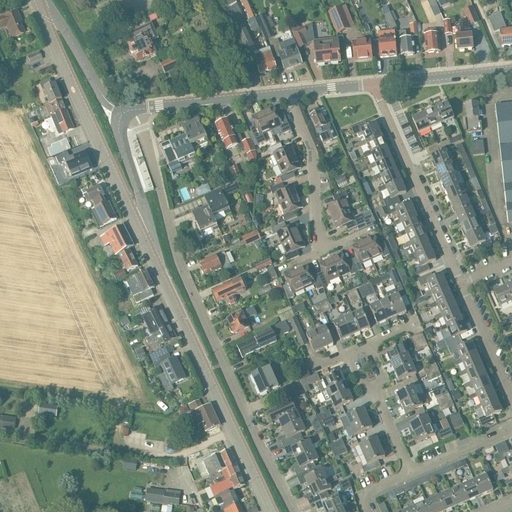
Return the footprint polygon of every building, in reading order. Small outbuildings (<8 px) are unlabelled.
[(227,0),(222,3),(237,33),(248,57),(257,53),(248,34),(250,33),(235,0),(227,0)] [(246,0),(240,0),(247,13),(250,20),(247,21),(252,32),(259,29),(251,11),(246,0)] [(342,7),(328,13),(337,35),(351,29),(342,7)] [(387,7),(381,9),(384,15),(391,30),(396,28),(394,22),(390,13),(387,7)] [(463,12),(469,27),(478,23),(472,8),(463,12)] [(23,34),(17,20),(19,19),(16,13),(0,19),(0,31),(5,29),(10,40),(23,34)] [(156,14),(148,18),(150,23),(158,19),(156,14)] [(264,14),(255,18),(265,41),(274,37),(264,14)] [(500,14),(488,18),(494,33),(506,28),(500,14)] [(441,24),(442,35),(451,34),(450,23),(441,24)] [(298,24),(290,27),(292,33),(300,49),(307,46),(303,35),(307,33),(304,27),(300,29),(298,24)] [(417,24),(409,24),(411,37),(418,37),(417,24)] [(130,51),(134,59),(134,58),(137,64),(156,55),(150,42),(158,39),(151,25),(132,34),(135,41),(128,44),(131,51),(130,51)] [(436,29),(424,31),(426,54),(440,53),(439,34),(436,34),(436,29)] [(511,29),(500,31),(501,48),(511,46),(511,29)] [(381,38),(378,39),(379,43),(380,59),(396,57),(395,42),(394,37),(394,32),(381,34),(381,38)] [(405,32),(399,32),(401,57),(415,55),(413,39),(406,39),(405,32)] [(471,35),(456,36),(457,51),(473,49),(471,35)] [(278,40),(272,42),(277,59),(280,58),(284,71),(302,65),(296,47),(293,40),(279,44),(278,40)] [(314,42),(317,65),(340,63),(338,40),(314,42)] [(353,43),(355,61),(371,60),(370,41),(353,43)] [(257,65),(256,65),(259,75),(276,69),(273,60),(272,60),(270,53),(255,58),(257,65)] [(29,66),(41,61),(38,54),(26,59),(29,66)] [(178,69),(174,60),(161,66),(165,75),(178,69)] [(44,90),(50,104),(51,105),(62,100),(55,84),(52,85),(50,80),(40,84),(43,91),(44,90)] [(46,106),(51,118),(55,116),(67,112),(62,100),(51,105),(50,104),(46,106)] [(435,110),(441,124),(454,119),(447,104),(442,106),(441,105),(436,108),(436,109),(435,110)] [(466,134),(482,132),(481,123),(478,123),(478,120),(479,119),(478,104),(465,105),(466,119),(465,120),(466,134)] [(511,104),(495,106),(507,226),(511,225),(511,104)] [(263,113),(271,131),(279,128),(282,135),(291,131),(283,114),(278,116),(274,108),(263,113)] [(326,126),(320,111),(317,113),(316,110),(309,113),(310,116),(318,136),(319,135),(322,141),(329,138),(331,141),(338,138),(336,131),(332,123),(326,126)] [(423,115),(430,129),(441,124),(435,110),(430,111),(430,110),(424,112),(425,114),(423,115)] [(58,136),(63,134),(74,129),(67,112),(55,116),(51,118),(53,122),(58,136)] [(263,135),(271,131),(263,113),(252,118),(255,126),(250,129),(257,146),(266,142),(263,135)] [(412,119),(419,134),(430,129),(423,115),(419,116),(418,115),(413,118),(413,119),(412,119)] [(181,126),(185,135),(186,134),(193,150),(203,145),(209,143),(198,118),(181,126)] [(215,126),(222,143),(223,142),(227,150),(237,146),(239,150),(243,149),(246,155),(254,152),(250,140),(242,144),(239,136),(235,137),(228,121),(223,123),(221,122),(218,123),(217,125),(215,126)] [(365,141),(366,143),(381,136),(376,125),(368,128),(365,123),(351,129),(355,137),(357,135),(359,139),(364,137),(365,141)] [(180,166),(197,159),(193,150),(186,134),(185,135),(159,146),(173,177),(174,177),(173,174),(182,170),(180,166)] [(461,135),(448,141),(450,146),(463,140),(461,135)] [(358,144),(359,146),(360,148),(367,145),(370,152),(371,154),(386,148),(381,136),(366,143),(365,141),(358,144)] [(51,146),(56,156),(71,149),(66,140),(51,146)] [(428,155),(439,151),(450,146),(448,141),(438,145),(437,144),(425,149),(428,155)] [(483,141),(471,143),(473,153),(484,152),(483,141)] [(273,155),(278,166),(296,158),(291,146),(283,150),(280,144),(267,150),(270,156),(273,155)] [(456,146),(461,158),(466,156),(461,144),(456,146)] [(372,156),(375,164),(376,165),(391,159),(386,148),(371,154),(370,152),(363,155),(364,159),(372,156)] [(431,158),(433,162),(432,163),(434,168),(435,168),(436,170),(451,163),(445,151),(431,158)] [(68,153),(56,159),(59,166),(59,165),(66,180),(68,178),(72,177),(73,178),(77,176),(93,170),(85,152),(70,158),(68,153)] [(461,158),(466,170),(471,168),(466,156),(461,158)] [(279,178),(282,184),(295,178),(292,173),(301,169),(296,158),(278,166),(282,176),(279,178)] [(377,167),(380,175),(381,177),(396,170),(391,159),(376,165),(375,164),(368,167),(370,171),(377,167)] [(436,170),(438,174),(437,175),(439,180),(440,180),(441,181),(455,174),(451,163),(436,170)] [(235,178),(241,176),(236,166),(231,168),(235,178)] [(466,170),(471,181),(476,179),(471,168),(466,170)] [(385,186),(386,188),(401,182),(396,170),(381,177),(380,175),(373,178),(374,182),(382,179),(385,186)] [(441,181),(443,185),(442,186),(444,191),(445,191),(446,192),(460,186),(455,174),(441,181)] [(344,176),(334,180),(337,186),(347,182),(344,176)] [(226,177),(216,181),(219,188),(229,184),(226,177)] [(471,181),(476,193),(481,191),(476,179),(471,181)] [(383,201),(386,209),(400,203),(397,197),(406,193),(401,182),(386,188),(385,186),(378,189),(379,193),(387,190),(390,198),(383,201)] [(275,195),(279,205),(298,197),(293,186),(285,190),(282,184),(269,190),(272,196),(275,195)] [(87,193),(83,195),(87,204),(91,202),(92,203),(93,202),(97,209),(95,210),(96,211),(93,213),(101,228),(104,227),(117,220),(108,203),(106,204),(103,198),(105,197),(99,186),(89,192),(87,193)] [(446,192),(448,197),(447,197),(449,203),(450,202),(451,204),(465,197),(460,186),(446,192)] [(203,197),(208,206),(208,205),(214,218),(224,214),(225,216),(231,214),(230,212),(220,189),(203,197)] [(476,193),(481,204),(486,202),(481,191),(476,193)] [(327,207),(332,218),(350,210),(345,200),(348,199),(345,192),(332,198),(335,204),(327,207)] [(250,194),(244,197),(248,204),(254,202),(250,194)] [(281,217),(284,224),(297,218),(294,212),(303,209),(298,197),(279,205),(284,216),(281,217)] [(451,204),(453,208),(452,209),(454,214),(455,214),(456,215),(470,209),(465,197),(451,204)] [(177,198),(171,200),(174,207),(180,204),(177,198)] [(481,204),(486,216),(490,214),(486,202),(481,204)] [(401,220),(400,220),(401,222),(416,216),(411,204),(402,208),(400,203),(386,209),(378,212),(381,219),(392,215),(393,218),(399,216),(401,220)] [(214,218),(208,205),(208,206),(191,212),(201,235),(212,231),(213,232),(219,230),(214,218)] [(456,215),(458,220),(457,220),(459,226),(460,225),(461,226),(475,220),(470,209),(456,215)] [(355,221),(350,210),(332,218),(337,230),(345,226),(347,232),(355,228),(356,232),(366,228),(373,225),(370,218),(363,221),(362,218),(355,221)] [(254,216),(253,222),(256,229),(262,226),(259,221),(260,213),(254,216)] [(495,225),(490,214),(486,216),(490,227),(495,225)] [(402,224),(405,232),(406,234),(421,227),(416,216),(401,222),(400,220),(393,224),(394,227),(402,224)] [(461,226),(463,231),(462,231),(464,237),(465,237),(466,238),(480,231),(475,220),(461,226)] [(276,234),(281,245),(300,237),(295,226),(286,229),(284,224),(271,229),(274,236),(276,234)] [(494,226),(488,229),(491,236),(498,233),(494,226)] [(134,247),(123,227),(100,238),(105,248),(110,245),(116,256),(134,247)] [(410,243),(411,245),(426,238),(421,227),(406,234),(405,232),(398,235),(399,239),(407,235),(410,243)] [(242,238),(246,247),(261,240),(257,231),(242,238)] [(466,238),(468,243),(467,243),(469,248),(470,248),(471,249),(476,247),(478,252),(492,246),(490,240),(485,242),(480,231),(466,238)] [(305,248),(300,237),(281,245),(286,256),(283,257),(286,263),(299,257),(296,252),(305,248)] [(363,242),(371,260),(382,256),(383,259),(389,256),(384,243),(378,246),(374,237),(363,242)] [(412,247),(415,254),(416,256),(430,250),(426,238),(411,245),(410,243),(403,246),(404,250),(412,247)] [(389,242),(388,242),(393,252),(396,251),(398,250),(396,246),(393,240),(389,242)] [(357,258),(351,261),(357,273),(363,271),(361,265),(371,260),(363,242),(352,247),(357,258)] [(436,261),(430,250),(416,256),(415,254),(408,258),(409,262),(417,258),(420,266),(413,269),(416,276),(430,270),(427,265),(436,261)] [(119,256),(127,273),(139,267),(130,251),(119,256)] [(205,276),(221,269),(230,265),(224,253),(200,264),(205,276)] [(331,260),(339,278),(349,273),(350,276),(357,273),(351,261),(345,263),(342,255),(331,260)] [(323,273),(317,275),(323,288),(329,286),(328,283),(339,278),(331,260),(319,265),(323,273)] [(271,280),(277,277),(270,261),(255,268),(258,274),(267,270),(271,280)] [(296,272),(304,290),(314,285),(317,291),(323,288),(317,275),(312,278),(307,267),(296,272)] [(394,286),(397,295),(389,299),(397,317),(406,313),(400,299),(406,297),(400,283),(394,271),(388,274),(394,286)] [(115,283),(126,277),(123,272),(112,278),(115,283)] [(126,282),(130,289),(137,304),(154,296),(151,290),(155,288),(147,272),(126,282)] [(293,295),(304,290),(296,272),(284,277),(288,285),(282,288),(288,300),(294,298),(293,295)] [(428,284),(431,292),(432,294),(447,287),(442,276),(433,279),(431,274),(417,280),(420,288),(428,284)] [(218,304),(226,300),(228,304),(231,305),(235,303),(236,300),(234,296),(245,291),(240,280),(212,292),(218,304)] [(375,294),(371,285),(371,284),(358,289),(362,299),(375,294)] [(436,303),(437,305),(452,299),(447,287),(432,294),(431,292),(424,295),(426,299),(433,296),(436,303)] [(500,308),(511,303),(505,288),(500,290),(500,289),(494,291),(495,292),(494,293),(500,308)] [(356,291),(348,294),(353,304),(360,301),(356,291)] [(420,292),(411,296),(413,301),(414,301),(422,297),(420,292)] [(380,303),(388,321),(397,317),(389,299),(380,303)] [(438,307),(441,315),(442,317),(457,310),(452,299),(437,305),(436,303),(429,306),(431,310),(438,307)] [(320,304),(324,313),(332,310),(327,301),(322,303),(320,304)] [(377,326),(388,321),(380,303),(369,308),(377,326)] [(316,317),(324,313),(320,304),(312,307),(316,317)] [(176,338),(161,307),(149,313),(150,313),(143,317),(152,336),(153,336),(156,342),(158,341),(160,345),(165,343),(176,338)] [(228,321),(231,327),(230,330),(231,333),(234,334),(234,335),(249,329),(245,320),(256,315),(253,308),(242,313),(241,311),(231,316),(233,319),(228,321)] [(277,313),(280,321),(288,317),(293,314),(290,308),(289,308),(277,313)] [(443,318),(446,326),(447,328),(462,322),(457,310),(442,317),(441,315),(434,318),(435,322),(443,318)] [(344,319),(352,337),(361,333),(353,315),(351,311),(342,314),(344,319)] [(353,315),(361,333),(370,329),(362,311),(353,315)] [(125,315),(119,319),(122,326),(129,323),(125,315)] [(307,344),(300,327),(296,318),(289,321),(301,347),(307,344)] [(341,342),(352,337),(344,319),(333,324),(341,342)] [(254,339),(237,347),(243,359),(254,354),(256,355),(260,353),(260,351),(266,348),(278,343),(276,339),(283,335),(288,333),(289,330),(285,322),(279,325),(271,328),(263,332),(253,337),(254,338),(254,339)] [(444,340),(444,341),(447,348),(461,342),(459,336),(467,333),(462,322),(447,328),(446,326),(439,329),(440,333),(443,332),(445,335),(449,333),(451,337),(444,340)] [(316,331),(324,349),(333,345),(325,327),(316,331)] [(433,334),(430,328),(423,331),(426,337),(433,334)] [(314,354),(324,349),(316,331),(306,336),(314,354)] [(415,336),(421,349),(427,347),(427,346),(422,333),(415,336)] [(416,352),(421,349),(415,336),(410,338),(416,352)] [(461,360),(462,362),(477,356),(471,343),(463,347),(461,342),(447,348),(450,355),(457,352),(461,360)] [(386,353),(390,363),(408,355),(404,345),(386,353)] [(142,347),(134,351),(138,359),(146,356),(142,347)] [(165,349),(149,356),(152,363),(155,370),(160,367),(162,367),(165,374),(171,386),(164,390),(166,394),(173,390),(172,386),(186,379),(176,359),(171,362),(168,355),(165,349)] [(390,363),(394,373),(412,365),(419,362),(416,357),(410,360),(408,355),(390,363)] [(462,364),(466,371),(467,373),(482,367),(477,356),(462,362),(461,360),(454,363),(455,367),(462,364)] [(290,365),(292,371),(305,366),(302,360),(290,365)] [(423,370),(426,376),(438,371),(435,364),(423,370)] [(416,375),(412,365),(394,373),(398,382),(416,375)] [(292,371),(295,377),(308,371),(305,366),(292,371)] [(471,383),(471,385),(487,378),(482,367),(467,373),(466,371),(459,374),(460,378),(467,375),(471,383)] [(270,368),(252,376),(260,396),(278,388),(275,381),(280,379),(277,373),(272,375),(270,368)] [(310,377),(308,371),(295,377),(298,383),(301,381),(303,387),(307,385),(307,386),(320,381),(317,374),(310,377)] [(441,377),(438,371),(426,376),(429,382),(441,377)] [(326,391),(345,383),(340,373),(322,381),(326,391)] [(465,390),(468,388),(472,391),(474,390),(476,394),(477,396),(492,389),(487,378),(471,385),(471,383),(464,386),(465,390)] [(450,393),(455,391),(450,381),(446,383),(445,383),(450,393)] [(326,391),(321,393),(320,393),(325,403),(331,400),(349,392),(345,383),(326,391)] [(297,397),(296,396),(299,395),(294,385),(293,386),(292,385),(280,390),(285,402),(297,397)] [(396,395),(401,405),(419,397),(414,387),(396,395)] [(477,398),(481,405),(481,407),(496,401),(492,389),(477,396),(476,394),(469,397),(470,401),(477,398)] [(461,399),(457,391),(450,394),(454,402),(461,399)] [(353,402),(349,392),(331,400),(335,410),(353,402)] [(436,399),(439,406),(451,400),(448,394),(436,399)] [(182,395),(167,402),(170,404),(172,408),(177,406),(177,405),(177,404),(185,400),(182,395)] [(423,395),(419,397),(401,405),(405,414),(427,405),(423,395)] [(454,406),(451,400),(439,406),(441,412),(454,406)] [(501,412),(496,401),(481,407),(481,405),(473,408),(482,427),(483,430),(489,427),(489,424),(496,421),(493,416),(501,412)] [(220,427),(210,406),(202,410),(199,402),(189,406),(199,426),(203,434),(205,433),(205,434),(220,427)] [(280,425),(283,431),(301,422),(300,422),(305,420),(302,413),(299,412),(296,413),(291,402),(267,413),(272,424),(274,428),(280,425)] [(39,404),(38,415),(56,418),(58,407),(39,404)] [(186,406),(179,410),(181,416),(189,412),(186,406)] [(345,417),(350,427),(368,419),(364,409),(345,417)] [(316,417),(319,423),(332,417),(329,411),(316,417)] [(409,424),(413,434),(431,426),(429,421),(433,419),(434,418),(434,416),(433,414),(409,424)] [(16,418),(0,416),(0,429),(14,431),(16,418)] [(450,420),(455,432),(465,428),(460,416),(450,420)] [(334,424),(332,417),(319,423),(322,429),(334,424)] [(373,428),(368,419),(350,427),(354,437),(373,428)] [(279,439),(283,448),(302,439),(300,434),(305,432),(301,422),(283,431),(285,436),(279,439)] [(436,436),(431,426),(413,434),(417,444),(436,436)] [(452,435),(449,428),(437,434),(440,442),(445,440),(444,438),(452,435)] [(358,446),(363,456),(381,449),(377,438),(358,446)] [(293,455),(296,460),(314,452),(309,442),(305,444),(302,439),(283,448),(287,457),(293,455)] [(329,446),(332,452),(345,447),(342,440),(329,446)] [(168,443),(167,451),(175,452),(175,444),(168,443)] [(347,453),(345,447),(332,452),(335,458),(347,453)] [(385,458),(381,449),(363,456),(367,466),(361,468),(364,474),(381,467),(378,461),(385,458)] [(502,476),(510,472),(509,471),(511,469),(511,455),(510,456),(508,450),(494,456),(497,464),(505,461),(508,468),(505,470),(501,472),(502,476)] [(209,476),(221,471),(236,465),(230,451),(203,462),(209,476)] [(292,468),(296,477),(315,469),(316,468),(313,463),(318,461),(314,452),(296,460),(298,465),(292,468)] [(123,470),(135,472),(137,461),(124,459),(123,470)] [(452,466),(455,471),(467,466),(464,461),(452,466)] [(223,477),(215,481),(217,485),(225,482),(240,475),(236,465),(221,471),(223,477)] [(441,471),(443,476),(455,471),(452,466),(441,471)] [(486,477),(474,482),(480,497),(492,491),(490,485),(497,483),(491,469),(489,470),(487,466),(482,468),(486,477)] [(307,484),(309,489),(327,481),(322,471),(318,473),(316,468),(315,469),(296,477),(301,487),(307,484)] [(429,476),(431,482),(443,476),(441,471),(429,476)] [(225,482),(227,486),(220,489),(222,495),(233,490),(244,486),(240,475),(225,482)] [(416,481),(419,487),(431,482),(429,476),(416,481)] [(342,492),(351,488),(349,481),(348,480),(345,481),(339,484),(342,492)] [(314,504),(329,497),(326,492),(331,490),(327,481),(309,489),(311,494),(305,497),(310,506),(314,504)] [(404,486),(407,492),(419,487),(416,481),(404,486)] [(462,487),(468,502),(480,497),(474,482),(462,487)] [(395,497),(407,492),(404,486),(393,491),(395,497)] [(450,492),(456,507),(468,502),(462,487),(450,492)] [(147,489),(145,502),(162,505),(163,505),(164,493),(165,492),(147,489)] [(214,498),(219,510),(220,511),(223,510),(239,504),(233,490),(222,495),(219,496),(214,498)] [(438,498),(444,511),(445,511),(456,507),(450,492),(438,498)] [(164,493),(163,505),(172,506),(178,507),(179,505),(180,495),(164,493)] [(321,511),(324,511),(325,511),(335,511),(344,508),(340,499),(336,501),(333,495),(329,497),(314,504),(317,511),(321,511)] [(426,503),(429,511),(444,511),(438,498),(426,503)] [(414,508),(415,511),(429,511),(426,503),(414,508)]
